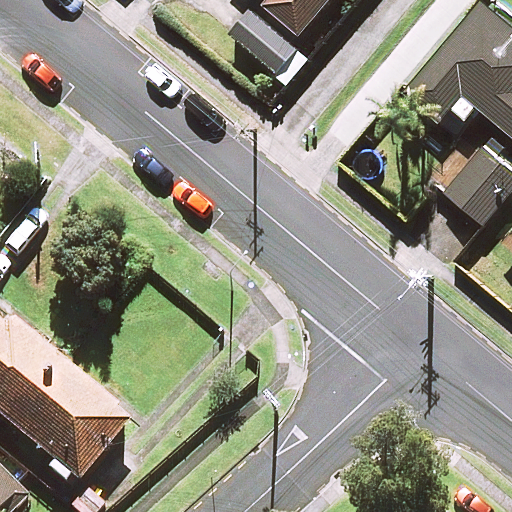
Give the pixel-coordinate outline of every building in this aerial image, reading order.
[(265,0),(264,2),(303,35),(333,0),(265,0)] [(511,23),(483,0),(482,0),(411,88),(449,118),(454,112),(468,123),(476,112),(511,141),(511,23)] [(309,62),(254,12),(233,36),(288,86),(309,62)] [(511,194),(511,172),(484,148),(445,193),(484,226),(511,194)] [(0,417),(53,463),(47,470),(63,485),(70,477),(78,484),(130,423),(0,312),(0,417)] [(0,510),(15,495),(0,480),(0,510)]
